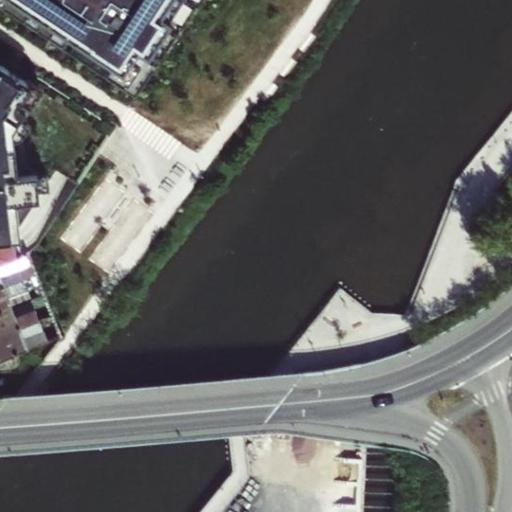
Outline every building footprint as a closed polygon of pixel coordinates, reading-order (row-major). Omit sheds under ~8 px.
[(0,0),(0,2),(3,4),(5,0),(10,0),(28,12),(24,18),(37,27),(41,20),(54,28),(49,35),(62,44),(67,37),(111,66),(107,73),(126,86),(134,73),(127,68),(138,51),(148,58),(159,42),(165,47),(174,34),(167,29),(171,23),(168,21),(182,0),(0,0)] [(0,263),(24,255),(16,219),(41,182),(39,161),(20,163),(14,105),(35,73),(0,49),(0,263)] [(0,284),(1,284),(1,286),(24,278),(36,274),(29,253),(24,255),(0,263),(0,284)] [(29,290),(24,278),(1,286),(1,284),(0,284),(0,312),(12,308),(8,297),(29,290)] [(34,301),(15,307),(19,318),(38,312),(34,301)] [(0,331),(14,326),(16,330),(42,321),(38,312),(19,318),(15,307),(12,308),(0,312),(0,331)] [(0,363),(13,358),(50,345),(42,321),(16,330),(14,326),(0,331),(0,363)]
